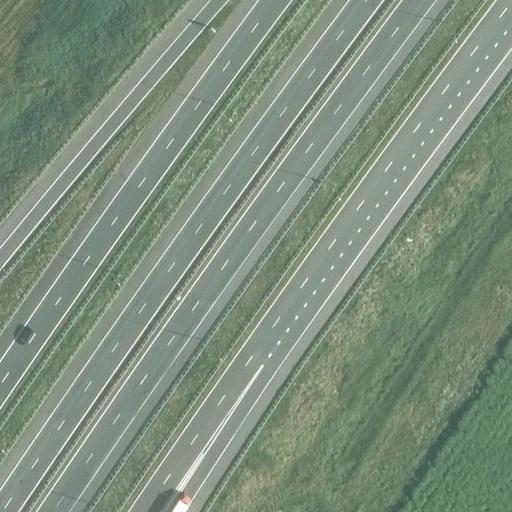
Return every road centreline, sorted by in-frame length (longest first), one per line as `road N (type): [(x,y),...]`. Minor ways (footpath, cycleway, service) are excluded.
road 1 (motorway): [(51,511),(166,343),(423,0)]
road 2 (motorway): [(358,0),(243,152),(1,511)]
road 3 (motorway): [(273,0),(0,383)]
road 4 (motorway): [(256,351),(511,1)]
road 5 (motorway): [(221,0),(0,258)]
road 6 (motorway): [(146,511),(256,351)]
road 7 (motorway): [(168,511),(256,351)]
